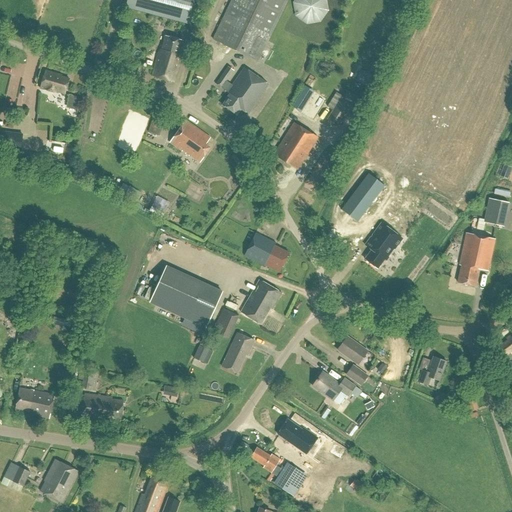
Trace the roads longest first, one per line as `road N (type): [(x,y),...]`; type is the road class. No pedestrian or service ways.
road 1 (unclassified): [(324,280),(226,132),(169,98),(0,37)]
road 2 (tertiary): [(178,455),(0,430)]
road 3 (unclassified): [(511,468),(468,334)]
road 4 (unclassified): [(232,431),(310,322)]
